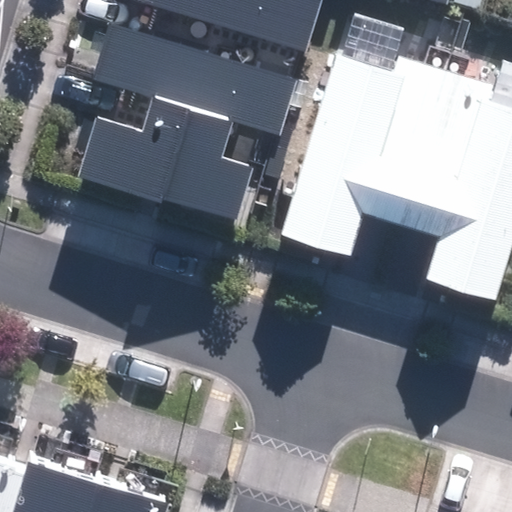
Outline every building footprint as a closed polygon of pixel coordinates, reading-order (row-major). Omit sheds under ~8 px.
[(126,0),(306,58),(325,0),(126,0)] [(228,120),(285,138),(304,79),(116,20),(97,79),(150,96),(228,120)] [(497,299),(511,247),(511,104),(490,98),(493,86),(398,58),(394,72),(334,54),(281,233),(351,254),(363,215),(440,238),(428,279),(497,299)] [(150,96),(140,128),(107,118),(87,183),(241,232),(262,167),(218,153),(228,120),(150,96)] [(82,212),(70,250),(132,270),(144,232),(82,212)] [(0,436),(0,511),(13,511),(34,447),(0,436)] [(34,447),(13,511),(161,511),(169,489),(34,447)]
